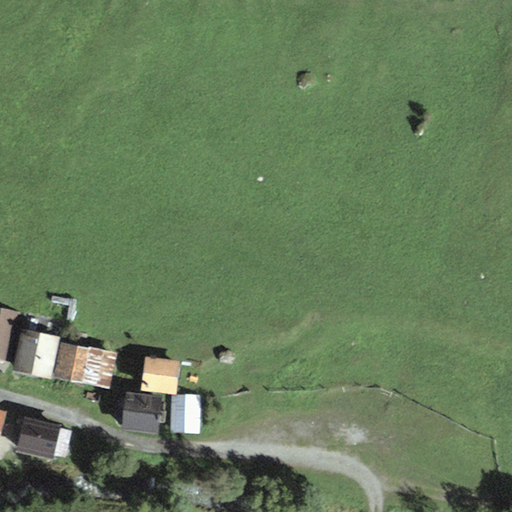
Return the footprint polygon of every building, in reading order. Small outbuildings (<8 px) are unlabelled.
[(10,314),(0,311),(0,360),(1,361),(10,314)] [(49,341),(16,334),(7,375),(40,382),(49,341)] [(74,354),(55,349),(48,378),(68,383),(74,354)] [(109,359),(83,353),(76,385),(102,390),(109,359)] [(170,368),(138,364),(134,395),(166,399),(170,368)] [(149,403),(118,399),(114,431),(145,435),(149,403)] [(198,402),(174,401),(172,432),(196,433),(198,402)] [(48,429),(19,422),(11,454),(40,461),(48,429)]
